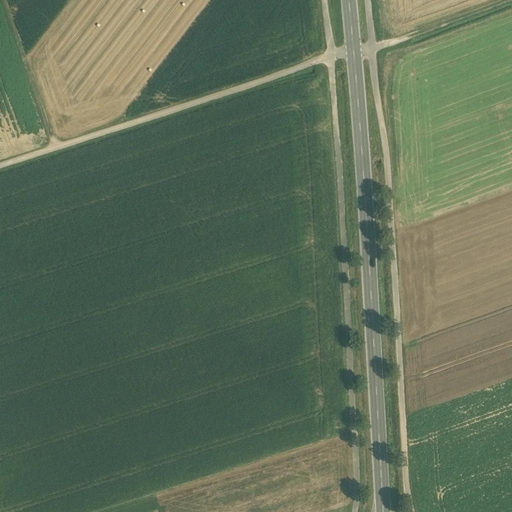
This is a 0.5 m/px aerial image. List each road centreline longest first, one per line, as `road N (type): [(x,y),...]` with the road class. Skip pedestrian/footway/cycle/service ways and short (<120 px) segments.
road 1 (secondary): [(347,0),(382,511)]
road 2 (track): [(411,511),(387,162),(371,49)]
road 3 (track): [(330,57),(355,511)]
road 4 (track): [(330,57),(54,147)]
road 5 (track): [(54,147),(3,0)]
